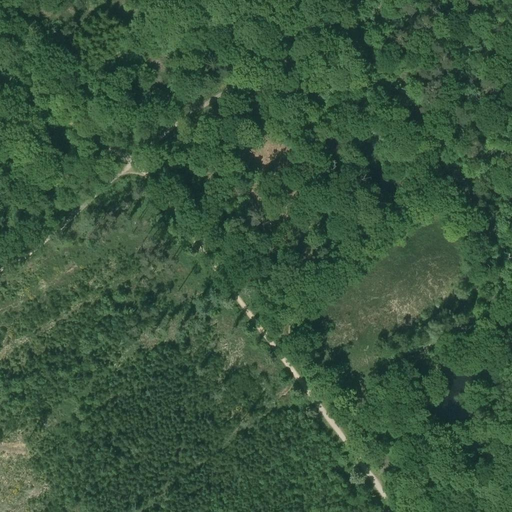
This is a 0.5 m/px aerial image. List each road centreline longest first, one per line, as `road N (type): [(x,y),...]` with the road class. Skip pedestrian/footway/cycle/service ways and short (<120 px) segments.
road 1 (track): [(132,163),(396,511)]
road 2 (track): [(320,380),(289,323),(406,215),(430,206),(456,214),(495,302)]
road 3 (track): [(382,0),(364,21),(266,66),(177,123),(132,163)]
road 4 (track): [(308,391),(320,380),(355,382),(475,318),(511,289)]
road 5 (track): [(322,40),(328,71),(391,121),(429,189),(430,206)]
road 6 (track): [(132,163),(0,271)]
road 7 (track): [(0,83),(132,163)]
